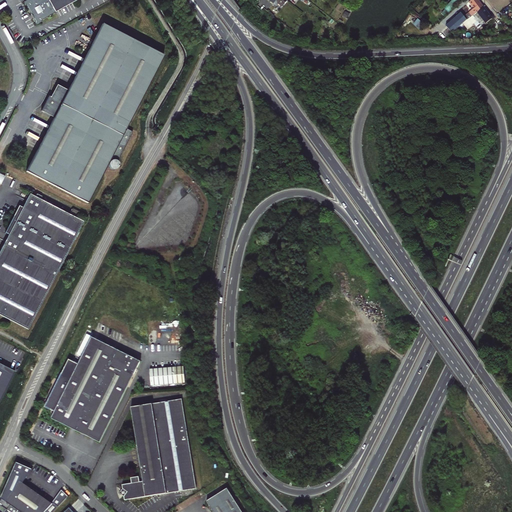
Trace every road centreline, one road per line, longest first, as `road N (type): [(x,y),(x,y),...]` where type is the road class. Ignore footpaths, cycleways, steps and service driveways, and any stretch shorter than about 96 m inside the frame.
road 1 (motorway): [(393,398),(354,462),(327,487),(292,492),(264,475),(244,439),(229,357),(240,246),(254,214),(274,197),(318,196),(342,212),(419,308)]
road 2 (motorway): [(189,0),(249,105),(249,153),(223,275),(220,377),(236,449),(284,511)]
road 3 (motorway): [(425,294),(355,154),(360,113),(388,79),(417,68),(451,69),(479,84),(501,118),(502,157),(454,273)]
road 4 (trunk): [(197,0),(419,308)]
road 5 (motorway): [(511,183),(350,511)]
road 6 (trunk): [(425,294),(212,0)]
road 7 (motorway): [(511,47),(298,53),(257,35),(221,0)]
road 8 (secondary): [(166,132),(82,286)]
road 9 (secondary): [(11,445),(82,286)]
road 10 (secondary): [(82,286),(3,441)]
road 11 (motorway): [(443,380),(511,238)]
road 12 (trunk): [(511,415),(425,294)]
road 13 (motorway): [(377,511),(443,380)]
road 14 (motorway): [(454,273),(393,398)]
road 15 (secondary): [(166,132),(229,8)]
road 16 (secondary): [(229,8),(166,132)]
road 17 (motorway): [(423,511),(419,451),(443,380)]
road 18 (motorway): [(511,155),(454,273)]
road 19 (motorway): [(393,398),(336,511)]
